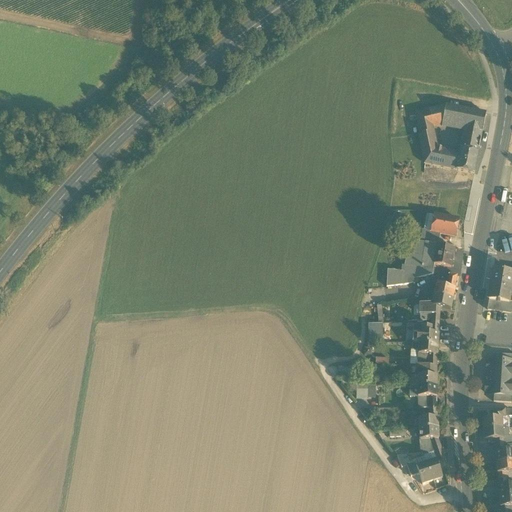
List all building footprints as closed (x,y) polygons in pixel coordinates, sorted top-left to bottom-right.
[(446,106),(428,110),(432,127),(442,125),(446,106)] [(446,106),(442,125),(464,129),(463,136),(481,140),(481,139),(486,114),(446,106)] [(436,149),(432,127),(428,110),(415,113),(420,136),(418,136),(424,165),(425,165),(425,164),(456,171),(460,154),(436,149)] [(479,147),(481,140),(463,136),(461,144),(479,147)] [(456,171),(474,175),(478,153),(479,147),(461,144),(460,154),(456,171)] [(423,231),(432,232),(435,216),(426,215),(423,231)] [(440,235),(455,237),(458,220),(435,216),(432,232),(432,233),(440,235)] [(422,240),(439,243),(440,235),(432,233),(432,232),(423,231),(422,240)] [(413,242),(410,259),(409,267),(404,266),(403,266),(402,273),(387,271),(386,288),(414,284),(413,280),(429,277),(430,270),(416,267),(417,257),(423,258),(425,244),(413,242)] [(416,267),(430,270),(431,265),(434,265),(451,268),(454,249),(425,244),(423,258),(417,257),(416,267)] [(511,286),(511,287),(511,281),(511,280),(511,272),(511,273),(493,270),(488,301),(487,310),(510,314),(511,304),(511,303),(509,303),(510,295),(511,295),(511,286)] [(449,276),(447,289),(454,290),(456,277),(449,276)] [(436,287),(434,297),(452,301),(454,290),(447,289),(442,288),(436,287)] [(432,307),(440,309),(450,311),(452,301),(434,297),(433,305),(432,307)] [(432,307),(433,305),(419,305),(419,316),(432,316),(432,307)] [(432,316),(431,320),(439,320),(440,309),(432,307),(432,316)] [(431,323),(430,329),(430,335),(438,335),(438,324),(431,323)] [(420,328),(419,345),(438,346),(438,335),(430,335),(430,329),(420,328)] [(382,329),(368,330),(368,344),(382,344),(382,329)] [(418,355),(429,356),(436,356),(437,356),(438,346),(419,345),(418,350),(418,351),(418,355)] [(410,351),(410,366),(415,366),(418,366),(418,355),(418,351),(410,351)] [(429,356),(418,355),(418,366),(429,367),(429,356)] [(494,396),(511,397),(511,390),(511,362),(496,362),(490,361),(488,395),(494,396)] [(429,372),(429,367),(418,366),(415,366),(415,377),(418,377),(424,377),(424,372),(429,372)] [(337,378),(349,379),(349,368),(338,367),(337,378)] [(418,380),(418,387),(437,388),(437,377),(436,377),(429,377),(424,377),(418,377),(418,380)] [(367,399),(367,387),(356,387),(356,401),(367,401),(367,399)] [(367,399),(375,399),(375,388),(367,387),(367,399)] [(410,398),(418,398),(418,387),(409,387),(410,398)] [(418,398),(420,398),(429,398),(436,398),(437,388),(418,387),(418,398)] [(493,403),(511,404),(511,397),(494,396),(493,403)] [(426,409),(429,409),(429,398),(420,398),(421,409),(426,409)] [(493,411),(493,420),(501,419),(501,418),(509,418),(511,417),(511,414),(511,411),(505,410),(493,411)] [(502,430),(508,429),(509,429),(509,418),(501,418),(501,419),(502,430)] [(418,420),(419,431),(438,430),(437,419),(429,419),(426,420),(418,420)] [(483,420),(483,431),(502,430),(501,419),(493,420),(483,420)] [(419,431),(420,441),(425,441),(430,441),(438,440),(438,430),(419,431)] [(490,444),(496,444),(495,440),(503,440),(503,439),(502,430),(483,431),(484,441),(490,441),(490,444)] [(509,438),(503,439),(503,440),(503,447),(511,446),(511,438),(509,438)] [(438,440),(430,441),(432,447),(435,453),(441,451),(438,440)] [(435,453),(432,447),(426,447),(425,441),(420,441),(420,454),(422,454),(435,453)] [(496,447),(496,454),(511,452),(511,445),(511,446),(503,447),(496,447)] [(496,454),(497,464),(511,462),(511,452),(496,454)] [(435,453),(422,454),(423,458),(426,465),(436,461),(437,460),(436,457),(435,453)] [(412,462),(423,458),(422,454),(420,454),(406,456),(410,466),(413,465),(412,462)] [(437,460),(436,461),(439,468),(447,465),(443,454),(436,457),(437,460)] [(396,457),(401,469),(407,467),(410,466),(406,456),(396,457)] [(426,465),(423,458),(412,462),(413,465),(414,465),(415,468),(416,468),(426,465)] [(436,461),(426,465),(432,482),(443,478),(439,468),(436,461)] [(497,474),(498,474),(505,474),(511,473),(511,462),(497,464),(497,474)] [(411,478),(416,476),(419,475),(416,468),(415,468),(414,465),(413,465),(410,466),(407,467),(411,478)] [(426,465),(416,468),(419,475),(420,479),(423,486),(432,482),(426,465)] [(498,487),(499,497),(511,496),(511,485),(506,486),(499,487),(498,487)] [(500,508),(508,507),(511,507),(511,496),(499,497),(500,508)]
